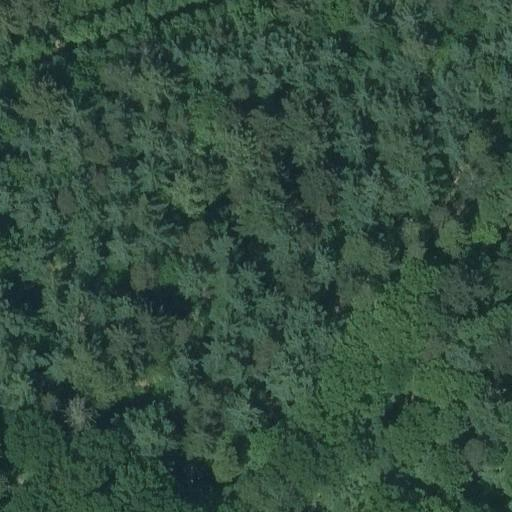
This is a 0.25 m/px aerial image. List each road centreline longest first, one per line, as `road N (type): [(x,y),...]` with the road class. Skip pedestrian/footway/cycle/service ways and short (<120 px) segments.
road 1 (track): [(298,511),(511,173)]
road 2 (track): [(0,85),(248,0)]
